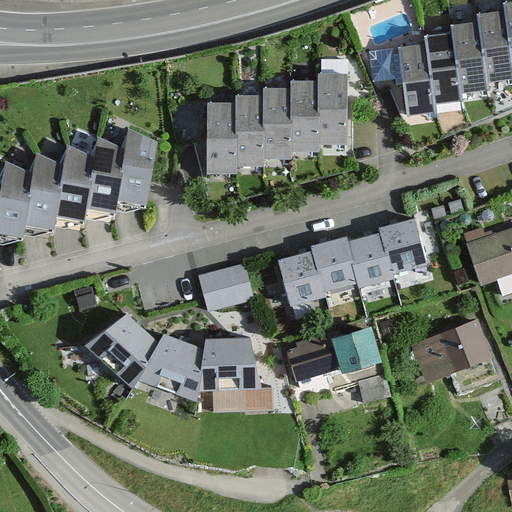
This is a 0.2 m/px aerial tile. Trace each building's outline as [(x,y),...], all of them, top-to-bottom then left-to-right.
[(403,46),(407,116),(442,114),(441,103),(466,102),(466,90),(493,88),(492,81),(511,80),(511,0),(507,1),(508,8),(482,9),(483,20),(454,22),(455,32),(429,33),(430,44),(403,46)] [(324,67),(351,68),(351,57),(324,55),(324,67)] [(210,102),(210,173),(240,172),(240,160),(269,160),(269,153),(294,152),(294,145),(354,145),(353,71),(317,71),(318,79),(292,79),(292,86),(265,86),(265,93),(240,94),(240,102),(210,102)] [(7,163),(0,203),(0,231),(26,236),(28,224),(53,229),(56,213),(86,218),(88,206),(118,211),(120,197),(149,202),(159,145),(128,139),(126,151),(94,146),(92,157),(65,152),(64,160),(36,156),(34,167),(7,163)] [(417,213),(276,256),(291,303),(431,261),(417,213)] [(511,224),(469,239),(483,281),(511,271),(511,224)] [(244,260),(198,272),(207,308),(253,296),(244,260)] [(124,311),(85,340),(133,386),(143,378),(189,395),(207,395),(262,394),(257,331),(203,335),(205,347),(159,337),(124,311)] [(483,315),(415,340),(430,379),(498,354),(483,315)] [(375,324),(286,346),(295,384),(385,362),(375,324)]
